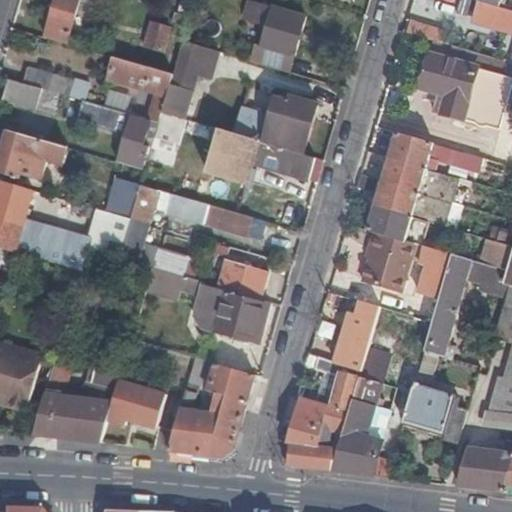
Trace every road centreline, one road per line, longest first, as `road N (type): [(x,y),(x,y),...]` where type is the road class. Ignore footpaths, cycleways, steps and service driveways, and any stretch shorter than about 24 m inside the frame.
road 1 (residential): [(251,491),(390,0)]
road 2 (tertiary): [(421,511),(251,491)]
road 3 (tertiary): [(251,491),(87,478)]
